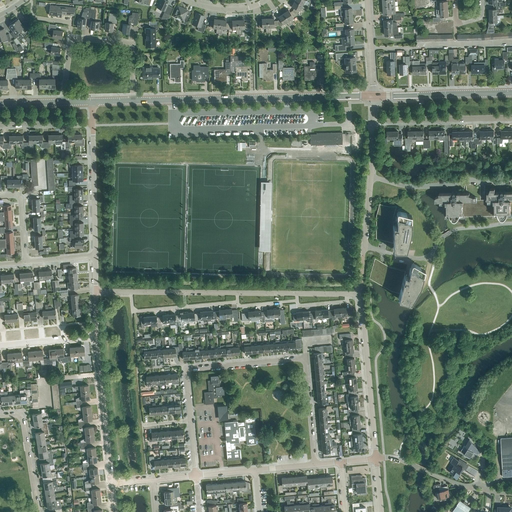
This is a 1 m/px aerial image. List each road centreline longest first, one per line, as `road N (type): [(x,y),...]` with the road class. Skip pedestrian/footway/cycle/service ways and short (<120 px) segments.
road 1 (residential): [(376,458),(359,295),(95,293)]
road 2 (residential): [(195,475),(183,365),(242,359),(304,354),(314,464)]
road 3 (secondary): [(132,101),(373,96)]
road 4 (residential): [(511,181),(413,187),(371,176)]
road 5 (secondary): [(373,96),(511,93)]
road 6 (residential): [(93,255),(92,122)]
road 7 (residential): [(383,122),(511,119)]
road 8 (residential): [(37,511),(22,412),(0,415)]
